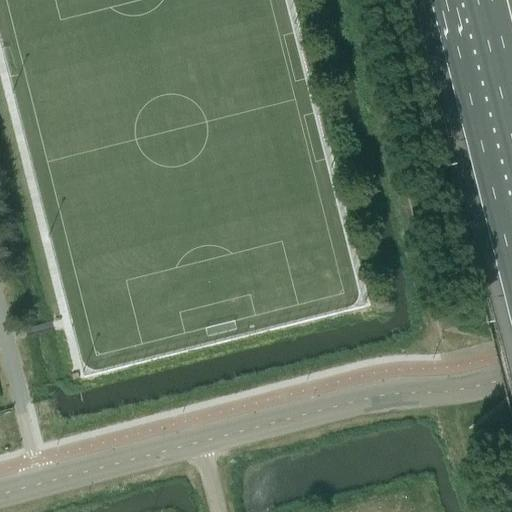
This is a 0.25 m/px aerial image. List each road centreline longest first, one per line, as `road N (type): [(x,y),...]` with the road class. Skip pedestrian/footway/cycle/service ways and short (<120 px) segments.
road 1 (unclassified): [(0,493),(379,393),(511,379)]
road 2 (motorway): [(474,0),(511,151)]
